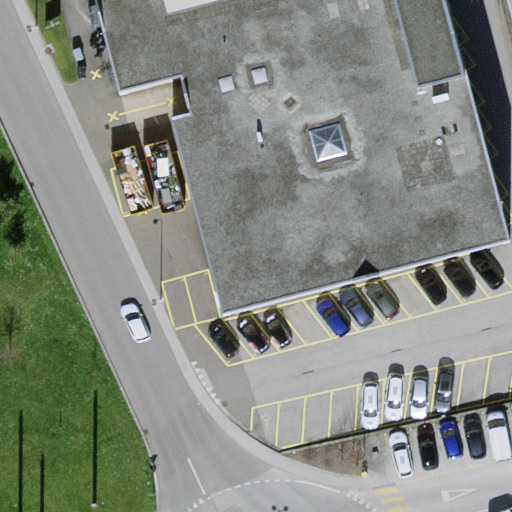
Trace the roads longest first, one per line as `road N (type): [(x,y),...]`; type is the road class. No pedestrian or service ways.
road 1 (residential): [(177,429),(0,53)]
road 2 (unclassified): [(509,502),(394,503),(360,511)]
